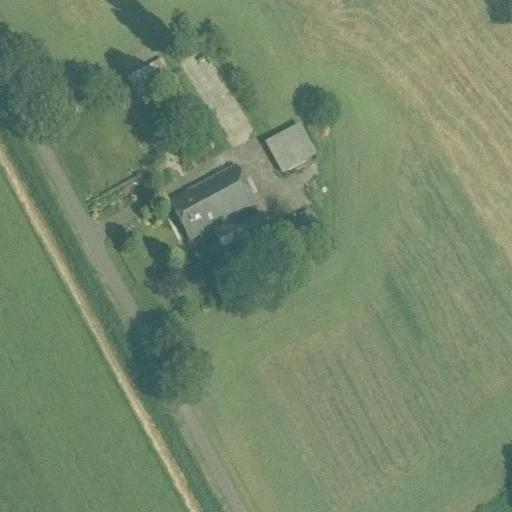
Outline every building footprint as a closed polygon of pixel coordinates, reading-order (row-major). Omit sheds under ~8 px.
[(139,105),(173,87),(166,72),(132,90),(139,105)] [(281,178),(317,158),(299,127),(264,147),(281,178)] [(183,167),(203,156),(195,140),(175,150),(183,167)] [(234,236),(227,223),(257,207),(236,169),(168,205),(188,244),(211,232),(222,252),(236,244),(232,237),(234,236)] [(310,248),(293,219),(265,235),(263,233),(253,239),(254,241),(224,258),(236,279),(282,253),(284,258),(295,252),(297,256),(310,248)]
